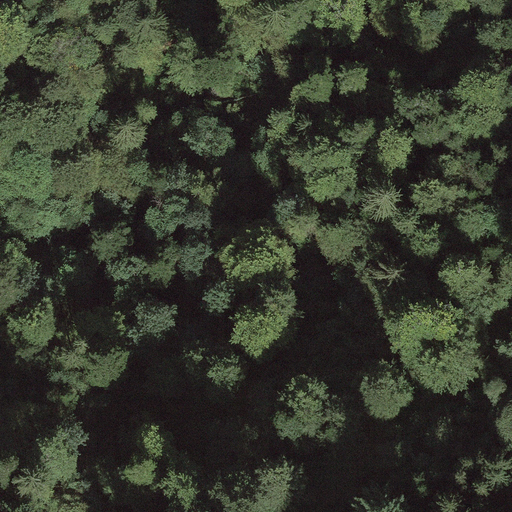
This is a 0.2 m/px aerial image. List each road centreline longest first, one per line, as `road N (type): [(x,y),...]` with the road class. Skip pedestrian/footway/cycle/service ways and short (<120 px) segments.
road 1 (track): [(321,511),(368,457),(511,350)]
road 2 (track): [(360,511),(511,415)]
